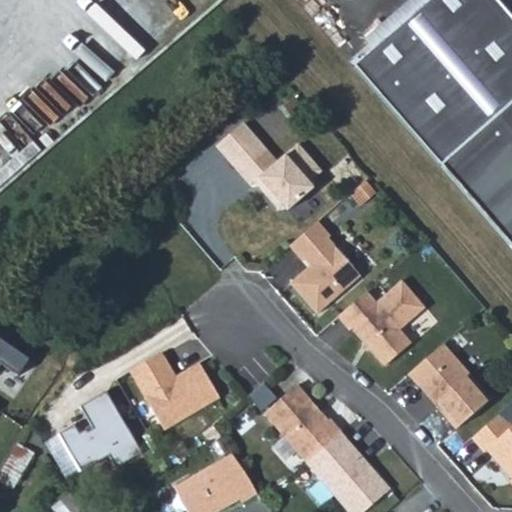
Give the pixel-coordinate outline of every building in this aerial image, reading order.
[(428,0),(354,66),(511,246),(511,18),(496,0),(428,0)] [(266,148),(238,173),(250,186),(254,182),(259,178),(269,190),(267,197),(278,210),(286,209),(287,211),(314,189),(309,183),(322,171),(299,144),(278,162),(266,148)] [(259,178),(254,182),(267,197),(269,190),(259,178)] [(330,238),(317,222),(289,247),(302,262),(307,257),(314,264),(290,285),(316,315),(360,277),(328,240),(330,238)] [(366,293),(337,318),(349,331),(352,329),(384,367),(411,344),(399,331),(424,309),(401,282),(376,304),(366,293)] [(0,339),(0,364),(1,363),(19,375),(29,360),(0,339)] [(443,345),(408,376),(419,389),(421,387),(438,406),(436,408),(456,430),(491,400),(443,345)] [(168,368),(160,353),(128,372),(162,431),(218,399),(198,364),(174,378),(168,381),(162,372),(168,368)] [(168,368),(162,372),(168,381),(174,378),(168,368)] [(313,404),(297,386),(264,415),(306,464),(341,434),(341,433),(330,420),(328,422),(320,413),(315,412),(312,409),(313,404)] [(116,467),(142,452),(106,391),(81,405),(94,428),(88,431),(86,428),(80,432),(75,424),(60,432),(82,470),(109,454),(116,467)] [(511,427),(501,415),(472,440),(485,454),(487,451),(504,471),(510,471),(511,473),(511,481),(511,483),(511,427)] [(352,447),(341,434),(306,464),(346,511),(365,511),(390,491),(368,466),(366,468),(350,449),(352,447)] [(368,466),(352,447),(350,449),(366,468),(368,466)] [(256,494),(232,455),(173,489),(186,511),(218,511),(239,500),(241,503),(256,494)] [(91,484),(82,489),(89,503),(98,498),(91,484)]
